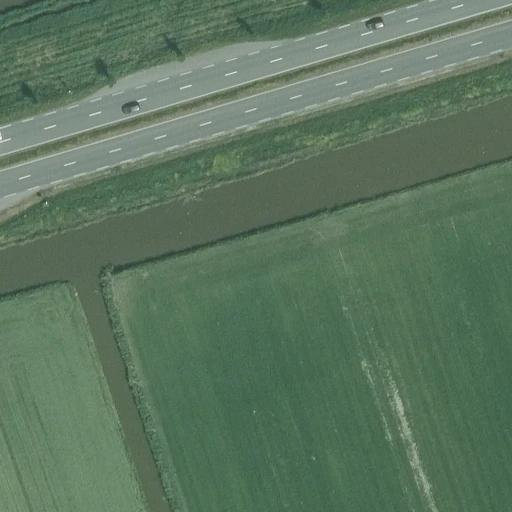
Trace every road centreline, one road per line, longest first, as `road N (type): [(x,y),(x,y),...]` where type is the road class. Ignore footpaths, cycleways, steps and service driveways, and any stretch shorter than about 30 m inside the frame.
road 1 (primary): [(0,185),(511,34)]
road 2 (primary): [(485,0),(0,142)]
